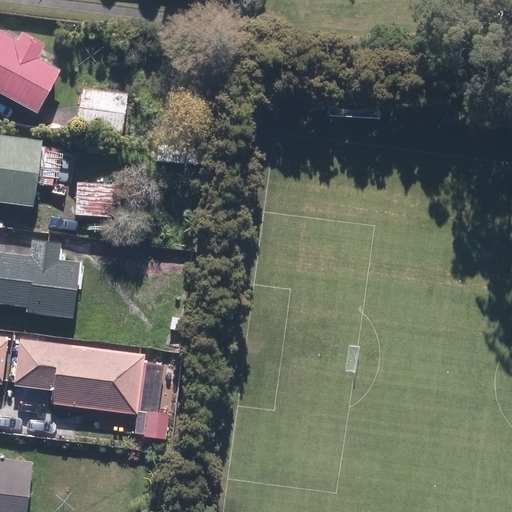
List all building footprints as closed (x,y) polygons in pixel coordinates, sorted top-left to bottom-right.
[(20,39),(0,27),(0,89),(41,113),(66,68),(43,55),(50,42),(26,29),(20,39)] [(126,92),(84,87),(79,125),(121,130),(126,92)] [(46,139),(0,132),(0,199),(37,204),(46,139)] [(128,184),(80,181),(78,213),(126,216),(128,184)] [(33,253),(0,249),(0,301),(30,306),(29,310),(78,316),(85,260),(63,257),(65,240),(35,236),(33,253)] [(11,335),(0,333),(0,382),(5,383),(11,335)] [(147,352),(24,336),(18,385),(54,390),(52,402),(139,413),(147,352)] [(30,511),(37,461),(0,456),(0,511),(30,511)]
